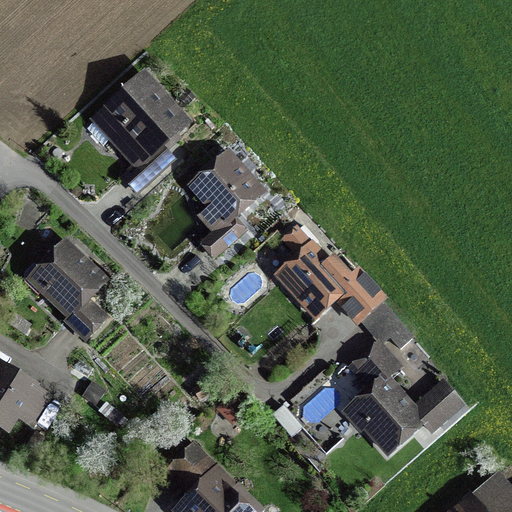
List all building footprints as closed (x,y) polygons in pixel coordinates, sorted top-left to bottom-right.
[(147,159),(183,126),(141,80),(85,130),(101,148),(108,141),(121,154),(132,144),(145,158),(122,180),(135,194),(164,167),(163,165),(168,160),(162,153),(151,163),(147,159)] [(212,235),(200,246),(212,260),(242,233),(234,225),(226,232),(222,228),(258,196),(225,159),(191,189),(211,211),(199,221),(212,235)] [(298,259),(277,278),(314,318),(346,289),(351,294),(338,307),(355,326),(382,302),(356,274),(343,286),(310,250),(316,244),(302,228),(296,233),(294,232),(283,242),(298,259)] [(42,291),(69,317),(64,323),(84,341),(103,321),(84,303),(104,282),(83,262),(76,261),(61,247),(39,271),(32,265),(22,275),(22,285),(36,298),(42,291)] [(399,352),(410,342),(400,330),(389,341),(399,352)] [(429,433),(460,406),(442,385),(411,412),(384,380),(397,369),(377,346),(350,369),(370,391),(345,414),(360,429),(361,428),(386,454),(421,424),(429,433)] [(1,368),(0,369),(0,429),(4,432),(32,388),(1,368)] [(198,401),(213,393),(207,384),(193,392),(198,401)] [(279,414),(270,422),(288,443),(298,435),(279,414)] [(181,510),(182,511),(239,511),(210,482),(217,475),(192,450),(169,473),(194,497),(181,510)] [(469,498),(452,511),(511,511),(511,497),(510,500),(500,489),(487,500),(479,491),(470,499),(469,498)]
